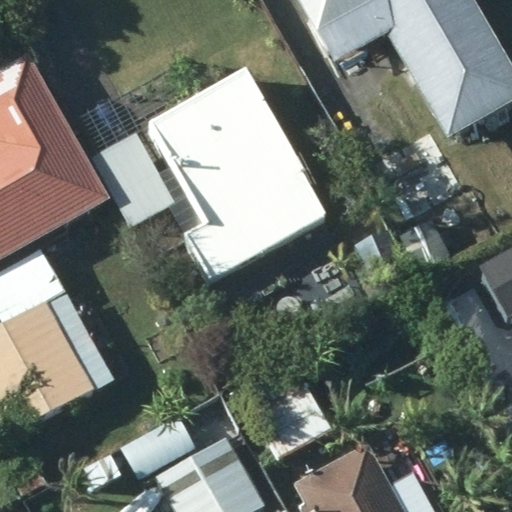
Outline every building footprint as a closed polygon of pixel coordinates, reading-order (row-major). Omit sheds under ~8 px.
[(298,0),(335,64),(392,34),(447,139),(511,104),(511,73),(472,0),(298,0)] [(0,266),(112,204),(28,57),(0,71),(0,266)] [(243,74),(91,162),(131,232),(189,199),(205,227),(186,239),(212,285),(326,221),(243,74)] [(472,190),(436,125),(374,160),(408,225),(472,190)] [(374,237),(352,244),(367,285),(388,277),(374,237)] [(113,380),(40,251),(0,274),(0,320),(4,327),(0,329),(0,425),(8,440),(113,380)] [(334,434),(302,380),(244,413),(279,469),(334,434)] [(262,511),(266,510),(226,439),(154,483),(170,511),(262,511)] [(403,511),(368,447),(296,487),(306,505),(301,507),(303,511),(403,511)]
